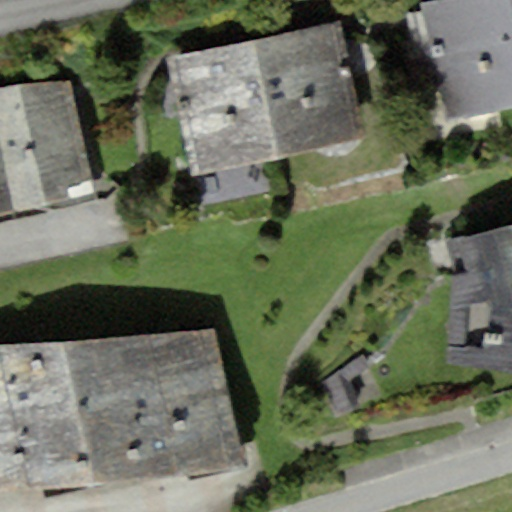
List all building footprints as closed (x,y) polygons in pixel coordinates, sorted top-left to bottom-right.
[(511,0),(484,0),(422,15),(450,133),(511,118),(511,0)] [(344,18),(166,57),(193,181),(371,143),(344,18)] [(65,84),(0,99),(0,205),(89,185),(65,84)] [(511,231),(462,247),(473,282),(458,281),(454,366),(511,368),(511,231)] [(210,334),(0,348),(0,497),(249,472),(210,334)]
